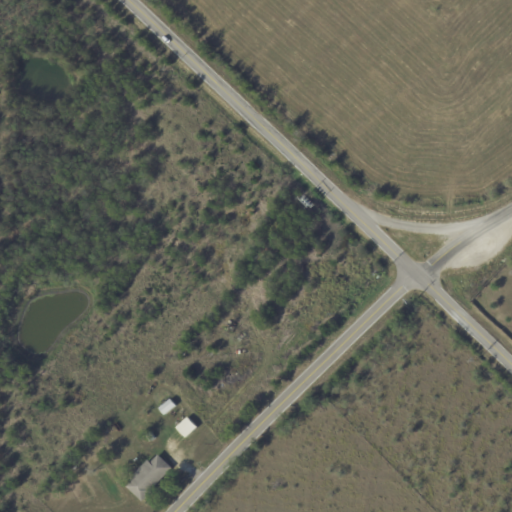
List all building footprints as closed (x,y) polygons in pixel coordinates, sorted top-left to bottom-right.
[(283,247),(265,270),(253,261),(260,252),(259,251),(264,245),(266,247),(272,239),(283,247)] [(161,396),(165,399),(161,405),(156,402),(161,396)] [(171,399),(177,407),(165,416),(159,408),(171,399)] [(177,428),(187,439),(199,428),(189,417),(177,428)] [(156,439),(151,443),(145,435),(150,431),(156,439)] [(168,463),(172,468),(152,490),(153,491),(142,502),(127,486),(132,481),(130,479),(148,460),(151,462),(158,455),(168,463)]
